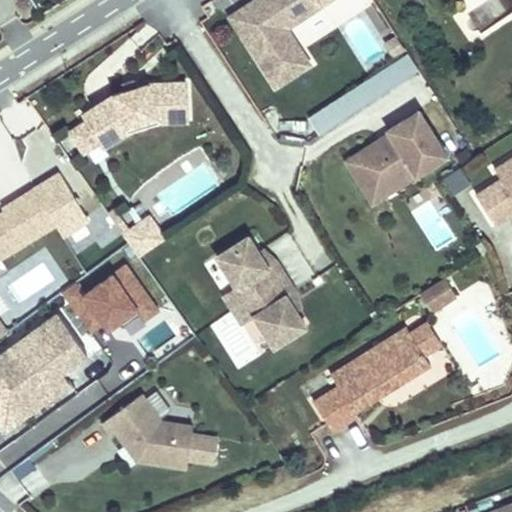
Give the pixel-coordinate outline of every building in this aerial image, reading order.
[(284,29),(328,0),(256,0),(255,1),(250,21),(248,20),(243,38),(275,86),(308,65),(284,29)] [(250,21),(255,1),(230,18),(243,38),(248,20),(250,21)] [(408,52),(306,113),(318,132),(420,71),(408,52)] [(101,141),(102,143),(126,127),(159,117),(187,115),(186,82),(147,84),(115,94),(84,114),(87,120),(72,130),(73,136),(81,149),(86,151),(101,141)] [(377,140),(345,161),(361,186),(383,172),(394,189),(446,157),(417,110),(387,129),(389,132),(395,141),(383,148),(377,140)] [(126,127),(102,143),(105,147),(127,133),(161,122),(188,121),(187,115),(159,117),(126,127)] [(389,132),(377,140),(383,148),(395,141),(389,132)] [(501,178),(476,194),(496,225),(511,215),(511,156),(495,168),(501,178)] [(454,195),(472,184),(460,165),(442,175),(454,195)] [(372,204),(394,189),(383,172),(361,186),(372,204)] [(0,258),(1,260),(57,227),(36,190),(4,210),(5,212),(0,215),(0,258)] [(120,230),(141,216),(130,199),(108,213),(120,230)] [(151,220),(126,238),(139,257),(164,239),(151,220)] [(248,236),(217,258),(235,288),(223,296),(242,327),(256,317),(274,348),(306,327),(296,312),(287,297),(296,290),(278,262),(267,268),(258,252),(248,236)] [(263,250),(258,252),(267,268),(278,262),(263,250)] [(91,338),(155,303),(130,258),(66,293),(91,338)] [(45,262),(5,284),(21,313),(61,291),(45,262)] [(445,278),(419,294),(430,312),(456,295),(445,278)] [(301,309),(296,290),(287,297),(296,312),(301,309)] [(180,311),(139,334),(151,356),(193,332),(180,311)] [(63,371),(87,354),(59,314),(0,355),(0,404),(5,412),(22,400),(60,373),(63,371)] [(428,322),(411,333),(424,354),(441,344),(428,322)] [(406,326),(331,373),(338,385),(314,400),(333,432),(359,415),(356,412),(431,365),(424,354),(411,333),(406,326)] [(30,410),(70,381),(63,371),(60,373),(22,400),(30,410)] [(137,460),(187,467),(193,425),(161,420),(141,393),(102,422),(112,436),(117,433),(127,446),(130,443),(138,454),(137,460)] [(213,464),(219,434),(198,430),(192,460),(213,464)] [(511,511),(511,501),(484,511),(511,511)]
